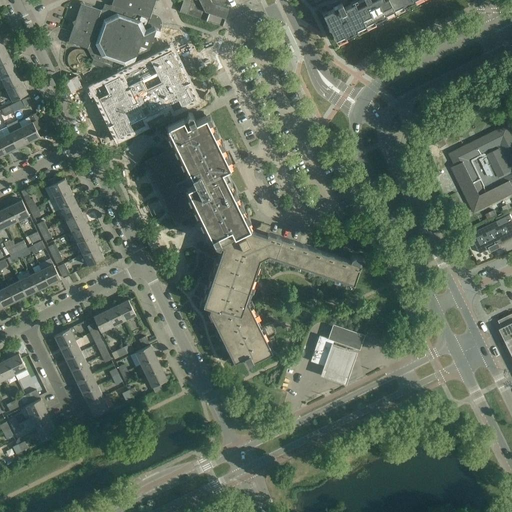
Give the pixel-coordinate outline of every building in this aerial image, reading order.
[(87,48),(93,60),(112,69),(151,49),(156,29),(150,17),(155,1),(158,0),(113,0),(112,4),(109,5),(105,4),(103,8),(100,10),(84,4),(84,3),(83,2),(82,2),(81,2),(80,2),(80,3),(79,3),(79,4),(79,5),(80,6),(69,38),(68,39),(67,40),(67,41),(67,42),(68,43),(69,43),(70,43),(71,43),(87,48)] [(221,0),(183,0),(180,12),(222,26),(229,8),(223,6),(224,1),(225,1),(225,0),(224,1),(221,0)] [(359,0),(344,8),(342,3),(339,4),(337,1),(332,4),(333,7),(333,9),(323,14),(329,26),(328,28),(331,30),(335,39),(344,35),(345,36),(357,31),(356,29),(373,20),(374,22),(386,16),(385,14),(402,6),(403,8),(415,2),(414,0),(359,0)] [(0,64),(11,59),(9,54),(8,54),(5,48),(0,50),(0,64)] [(168,51),(94,88),(118,137),(143,125),(140,118),(172,103),(175,109),(195,99),(182,73),(179,75),(168,51)] [(0,74),(1,78),(16,71),(13,65),(14,64),(11,59),(0,64),(0,74)] [(1,78),(7,89),(22,82),(20,77),(19,77),(16,71),(1,78)] [(22,82),(7,89),(13,101),(27,94),(28,93),(27,93),(24,87),(25,87),(22,82)] [(10,105),(13,112),(32,103),(29,96),(10,105)] [(5,116),(13,112),(10,105),(2,109),(5,116)] [(32,122),(21,127),(28,143),(34,140),(39,137),(40,137),(40,136),(37,130),(44,126),(37,112),(29,116),(32,122)] [(231,166),(206,115),(196,120),(192,113),(189,112),(188,115),(168,125),(180,150),(150,165),(176,217),(197,206),(215,244),(223,246),(221,251),(263,231),(262,230),(260,226),(252,230),(232,189),(242,184),(233,165),(231,166)] [(511,136),(507,126),(450,154),(456,165),(452,167),(474,212),(511,193),(511,136)] [(23,145),(28,143),(21,127),(10,133),(17,148),(23,145)] [(0,140),(6,154),(11,151),(17,148),(10,133),(0,137),(0,140)] [(110,143),(115,157),(136,149),(131,135),(110,143)] [(50,186),(56,197),(70,190),(65,179),(65,178),(64,179),(57,182),(55,177),(47,180),(50,186),(50,187),(50,186)] [(53,204),(56,211),(61,209),(76,201),(70,190),(56,197),(58,202),(53,204)] [(26,201),(30,210),(37,207),(37,206),(33,198),(26,201)] [(17,203),(10,206),(18,220),(29,215),(22,199),(16,202),(17,203)] [(61,209),(67,220),(81,213),(76,201),(61,209)] [(44,213),(40,205),(30,210),(34,218),(44,213)] [(4,208),(0,210),(0,212),(6,226),(18,220),(10,206),(4,209),(4,208)] [(485,214),(488,220),(497,216),(494,210),(485,214)] [(456,216),(461,227),(467,224),(461,212),(457,214),(456,216)] [(72,231),(87,224),(81,213),(67,220),(72,231)] [(511,237),(511,218),(510,214),(470,234),(480,253),(490,248),(491,251),(500,246),(499,244),(511,237)] [(41,232),(47,229),(43,221),(37,224),(41,232)] [(72,231),(78,242),(92,235),(87,224),(72,231)] [(52,238),(47,229),(41,232),(45,241),(52,238)] [(41,238),(37,231),(29,235),(32,242),(41,238)] [(263,231),(221,251),(203,305),(211,307),(209,311),(234,362),(244,357),(248,364),(252,366),(253,361),(272,352),(246,299),(260,258),(269,254),(354,283),(361,263),(365,261),(363,257),(355,254),(351,256),(350,260),(268,232),(266,236),(264,237),(263,232),(263,231)] [(92,235),(78,242),(83,254),(98,247),(92,235)] [(23,239),(15,244),(18,249),(26,245),(23,239)] [(45,247),(42,241),(33,245),(37,252),(45,247)] [(52,255),(53,255),(59,252),(55,243),(48,246),(52,255)] [(18,249),(15,244),(7,248),(6,246),(3,247),(7,255),(18,249)] [(103,257),(98,247),(83,254),(89,265),(104,258),(103,257)] [(19,252),(22,257),(30,253),(28,248),(19,252)] [(13,261),(22,257),(19,252),(11,256),(13,261)] [(63,260),(59,252),(53,255),(57,263),(63,260)] [(0,261),(0,269),(8,265),(5,259),(0,261)] [(53,263),(42,269),(49,284),(55,281),(55,282),(61,279),(53,263)] [(70,275),(64,263),(58,266),(64,278),(70,275)] [(49,284),(42,269),(30,275),(38,290),(43,288),(43,287),(49,284)] [(30,275),(19,280),(26,296),(32,293),(33,293),(38,290),(30,275)] [(26,296),(19,280),(7,286),(15,302),(20,299),(26,296)] [(10,304),(15,302),(7,286),(0,289),(0,299),(4,307),(10,304)] [(117,305),(124,320),(136,315),(135,314),(128,300),(129,300),(128,300),(117,305)] [(113,326),(124,320),(117,305),(105,311),(113,326)] [(101,331),(113,326),(105,311),(94,316),(94,317),(101,331)] [(505,340),(511,336),(511,313),(498,320),(502,327),(500,329),(505,340)] [(90,332),(97,329),(94,322),(87,326),(90,332)] [(365,334),(333,324),(328,338),(319,335),(311,361),(325,366),(334,340),(360,349),(365,334)] [(60,347),(75,340),(79,338),(74,326),(55,336),(60,347)] [(90,332),(96,344),(103,340),(97,329),(90,332)] [(139,339),(142,345),(149,342),(146,336),(139,339)] [(75,340),(60,347),(66,358),(81,351),(75,340)] [(102,355),(108,352),(103,340),(96,344),(102,355)] [(123,347),(126,353),(133,350),(130,343),(123,347)] [(141,364),(156,356),(151,345),(135,352),(141,364)] [(126,353),(123,347),(112,352),(115,359),(126,353)] [(87,362),(81,351),(66,358),(71,370),(87,362)] [(108,352),(102,355),(105,362),(111,359),(108,352)] [(19,353),(7,359),(15,374),(26,368),(26,367),(19,354),(19,353)] [(162,368),(156,356),(141,364),(146,375),(162,368)] [(15,374),(7,359),(0,362),(0,373),(3,379),(15,374)] [(77,381),(92,374),(87,362),(71,370),(77,381)] [(118,367),(121,373),(128,370),(125,363),(118,367)] [(109,371),(112,378),(119,375),(116,368),(109,371)] [(167,379),(162,368),(146,375),(155,392),(162,388),(159,383),(166,379),(167,380),(167,379)] [(128,370),(121,373),(125,380),(131,377),(128,370)] [(92,374),(77,381),(83,393),(98,385),(92,374)] [(119,375),(112,378),(116,384),(122,381),(119,375)] [(98,385),(83,393),(88,404),(103,397),(98,385)] [(128,390),(132,397),(137,394),(134,387),(129,389),(128,390)] [(25,395),(28,402),(39,396),(36,389),(25,395)] [(132,397),(128,390),(127,390),(122,393),(125,400),(132,397)] [(28,402),(25,395),(13,400),(17,407),(28,402)] [(103,397),(88,404),(94,416),(95,415),(94,415),(109,408),(103,397)] [(32,417),(47,410),(41,398),(26,406),(32,417)] [(17,407),(13,400),(6,404),(10,411),(17,407)] [(32,417),(37,429),(52,421),(47,410),(32,417)] [(9,420),(12,427),(19,424),(15,417),(9,420)] [(0,424),(0,425),(3,432),(10,428),(6,421),(0,424)] [(52,421),(37,429),(43,440),(57,433),(58,433),(52,421)] [(22,431),(19,424),(12,427),(15,434),(22,431)] [(10,428),(3,432),(6,438),(13,435),(10,428)] [(21,442),(19,443),(19,444),(22,451),(28,448),(25,440),(21,442)] [(13,447),(16,454),(22,451),(19,444),(13,447)]
